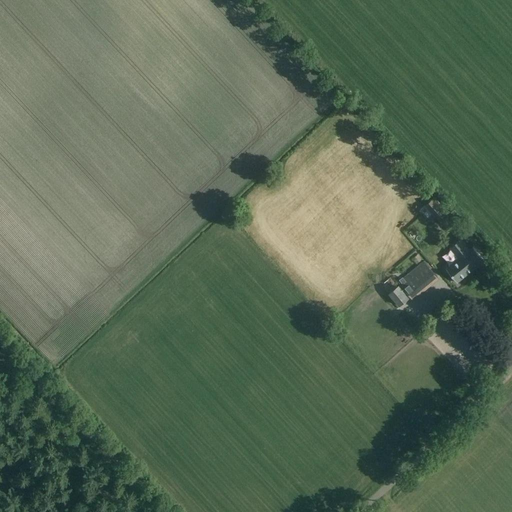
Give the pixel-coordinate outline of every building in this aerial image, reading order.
[(435,197),(427,203),(440,218),(448,212),(435,197)] [(460,230),(469,240),(472,238),(459,223),(453,229),(457,233),(460,230)] [(452,263),(446,268),(449,271),(451,273),(454,277),(457,281),(458,281),(471,270),(484,259),(478,252),(473,246),(471,247),(469,249),(468,248),(463,241),(461,240),(460,238),(454,242),(449,247),(454,252),(458,258),(452,263)] [(398,281),(414,301),(439,279),(424,260),(398,281)] [(400,287),(391,295),(398,305),(408,296),(400,287)]
